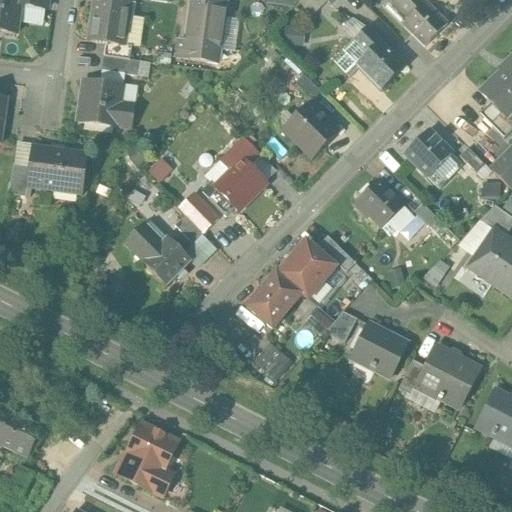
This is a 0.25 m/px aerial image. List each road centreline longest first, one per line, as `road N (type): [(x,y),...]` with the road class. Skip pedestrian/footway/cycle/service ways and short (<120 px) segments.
road 1 (primary): [(0,297),(417,511)]
road 2 (residential): [(511,7),(305,209),(218,310)]
road 3 (residential): [(45,119),(63,0)]
